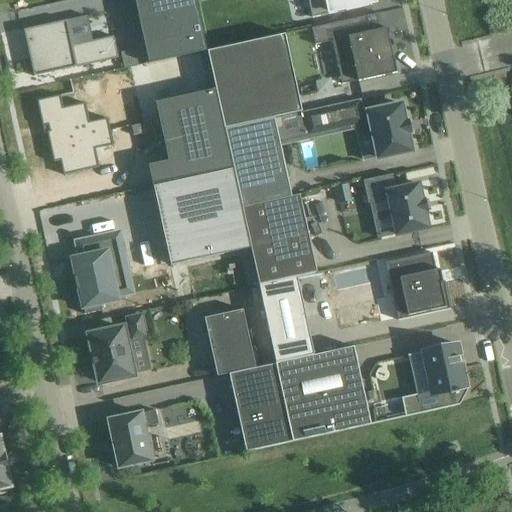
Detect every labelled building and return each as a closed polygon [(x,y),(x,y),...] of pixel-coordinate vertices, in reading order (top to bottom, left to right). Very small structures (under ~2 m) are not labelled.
[(134,0),(149,64),(207,52),(196,1),(195,0),(134,0)] [(327,0),(330,12),(328,13),(329,15),(372,5),(371,4),(376,3),(375,0),(327,0)] [(358,82),(397,74),(396,71),(394,72),(392,64),(394,63),(393,61),(391,61),(385,32),(387,31),(386,29),(380,30),(377,18),(380,17),(379,14),(312,29),(315,46),(332,42),(337,68),(354,64),(358,82)] [(67,21),(24,31),(25,34),(28,33),(32,50),(29,51),(30,59),(29,60),(32,72),(33,72),(34,77),(119,59),(114,37),(92,42),(87,17),(67,21)] [(225,129),(302,112),(285,35),(208,52),(216,90),(223,123),(225,129)] [(169,161),(149,166),(153,184),(153,187),(154,187),(233,169),(225,129),(223,123),(216,90),(156,103),(169,161)] [(61,96),(37,101),(43,127),(48,126),(50,132),(47,132),(54,163),(61,162),(64,176),(100,168),(95,149),(114,146),(108,119),(90,123),(85,104),(63,109),(61,96)] [(316,110),(302,113),(307,136),(325,132),(357,125),(358,131),(372,128),(378,159),(411,152),(408,135),(411,134),(411,131),(407,132),(405,125),(409,124),(408,121),(405,122),(401,105),(391,107),(390,103),(377,106),(378,110),(368,112),(368,114),(362,116),(359,100),(316,110)] [(292,197),(275,119),(225,130),(242,208),(292,197)] [(250,250),(233,169),(154,187),(171,267),(250,250)] [(393,175),(363,181),(364,182),(365,182),(369,203),(377,240),(397,236),(428,229),(425,212),(427,212),(424,201),(422,201),(419,185),(395,190),(392,176),(393,176),(393,175)] [(298,277),(317,273),(300,196),(242,209),(259,286),(298,277)] [(85,257),(72,260),(76,278),(74,278),(77,291),(79,290),(85,315),(102,311),(101,305),(118,301),(111,268),(127,264),(120,233),(82,241),(85,257)] [(432,253),(386,263),(389,277),(391,277),(396,302),(405,300),(408,317),(398,319),(398,321),(451,310),(450,308),(444,309),(443,306),(441,298),(442,297),(441,295),(438,284),(441,284),(440,281),(440,280),(438,273),(441,272),(440,270),(433,271),(432,264),(430,256),(433,256),(432,253)] [(259,286),(276,364),(315,356),(305,310),(298,277),(259,286)] [(217,377),(229,375),(256,369),(243,310),(204,319),(217,377)] [(146,337),(141,316),(127,319),(129,330),(124,332),(123,328),(89,336),(93,354),(92,355),(94,365),(96,365),(100,383),(105,382),(106,385),(118,382),(118,379),(133,376),(125,340),(131,339),(131,340),(146,337)] [(432,393),(417,397),(420,415),(458,406),(456,395),(465,387),(458,353),(459,353),(458,345),(423,352),(424,356),(428,374),(432,393)] [(315,356),(276,364),(293,443),(371,425),(354,347),(315,356)] [(72,369),(80,388),(97,381),(89,363),(72,369)] [(276,364),(256,369),(229,375),(246,453),(293,443),(276,364)] [(159,425),(156,411),(142,414),(109,421),(119,468),(152,461),(145,428),(159,425)] [(0,494),(6,493),(5,488),(10,487),(7,470),(8,469),(5,455),(4,455),(0,439),(0,494)]
